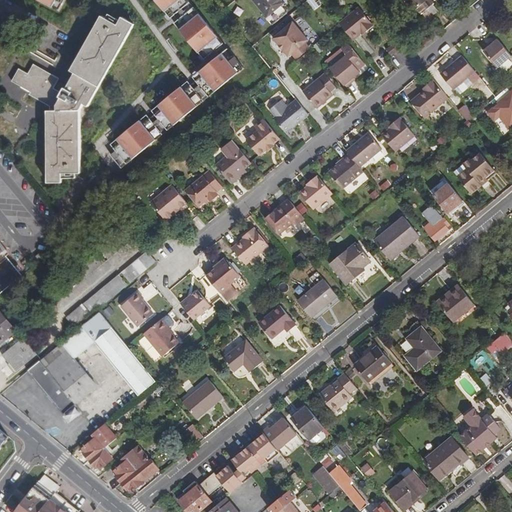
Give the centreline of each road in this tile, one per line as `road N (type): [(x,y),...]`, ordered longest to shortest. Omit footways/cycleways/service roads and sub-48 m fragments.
road 1 (residential): [(131,511),(511,199)]
road 2 (residential): [(185,256),(495,0)]
